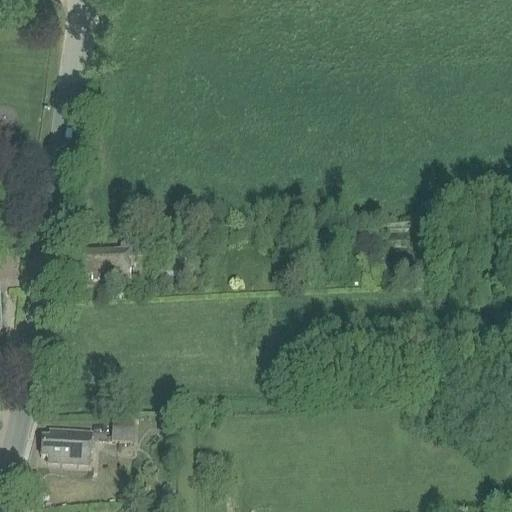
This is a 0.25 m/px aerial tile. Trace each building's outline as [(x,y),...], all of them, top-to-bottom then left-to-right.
[(174,241),(120,242),(121,254),(129,254),(130,259),(142,259),(142,256),(158,256),(158,261),(182,260),(182,253),(175,253),(174,241)] [(130,259),(129,254),(121,254),(74,255),(74,273),(80,273),(80,278),(91,278),(91,283),(130,282),(130,259)] [(183,262),(159,263),(160,280),(184,279),(183,262)] [(111,423),(110,445),(131,446),(132,424),(111,423)] [(89,469),(91,437),(49,434),(48,441),(41,441),(40,460),(47,460),(47,467),(89,469)]
